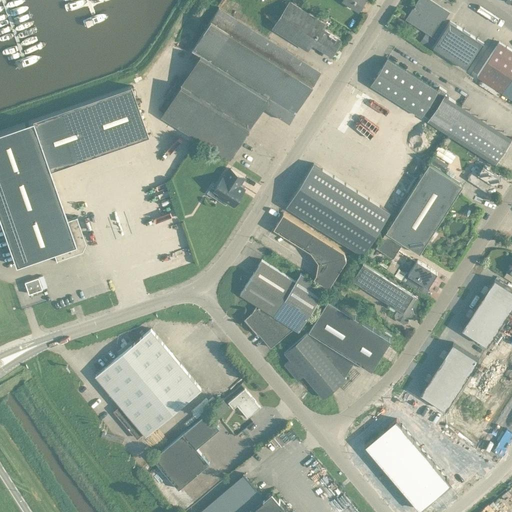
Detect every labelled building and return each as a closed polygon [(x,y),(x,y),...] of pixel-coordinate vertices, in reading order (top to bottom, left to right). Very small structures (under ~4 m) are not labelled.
[(330,52),(339,38),(320,26),(322,22),(288,0),(272,26),(306,47),(311,40),(330,52)] [(362,0),(343,0),(357,9),(362,0)] [(416,0),(414,4),(413,3),(412,6),(407,15),(408,18),(432,34),(447,11),(438,5),(434,5),(430,3),(429,0),(416,0)] [(262,104),(288,120),(319,69),(245,23),(240,20),(217,6),(191,48),(199,54),(161,114),(229,157),(262,104)] [(483,41),(448,19),(432,45),(466,67),(483,41)] [(501,90),(511,73),(511,49),(498,40),(476,74),(501,90)] [(386,56),(369,82),(420,115),(422,112),(428,116),(426,119),(444,130),(461,104),(443,93),(445,90),(438,85),(436,88),(386,56)] [(511,73),(501,90),(511,97),(511,73)] [(129,84),(0,129),(0,223),(14,263),(51,250),(55,261),(56,261),(55,259),(81,250),(84,243),(75,216),(77,215),(66,218),(48,169),(146,134),(129,84)] [(433,153),(429,159),(444,169),(447,163),(433,153)] [(389,210),(312,162),(285,204),(362,252),(389,210)] [(418,251),(462,183),(428,162),(384,230),(418,251)] [(475,164),(466,177),(485,190),(491,181),(495,184),(500,176),(482,164),(479,167),(475,164)] [(242,191),(241,190),(240,191),(236,188),(244,176),(230,167),(225,175),(222,173),(213,188),(217,190),(215,194),(217,195),(215,197),(224,202),(225,200),(233,205),(242,191)] [(328,286),(345,258),(343,250),(282,211),(272,226),(310,250),(317,260),(315,272),(312,276),(328,286)] [(392,256),(401,242),(383,232),(375,245),(392,256)] [(299,330),(325,288),(299,272),(294,279),(260,258),(239,292),(256,303),(250,311),(244,316),(258,332),(258,331),(271,346),(294,327),(299,330)] [(398,266),(394,273),(400,278),(416,288),(416,287),(420,281),(427,285),(436,271),(416,258),(407,272),(405,270),(405,271),(398,266)] [(351,279),(397,308),(394,312),(395,316),(402,321),(406,320),(407,318),(408,319),(409,317),(408,317),(412,311),(411,307),(410,306),(416,296),(362,262),(351,279)] [(27,292),(40,288),(36,276),(23,280),(27,292)] [(511,288),(493,276),(460,327),(486,344),(511,303),(511,288)] [(327,299),(306,330),(344,375),(354,359),(370,369),(390,338),(327,299)] [(511,387),(511,313),(444,418),(478,440),(511,387)] [(95,373),(121,405),(115,411),(136,437),(143,431),(145,433),(200,387),(150,327),(95,373)] [(306,330),(283,350),(289,357),(283,363),(296,378),(303,373),(322,396),(345,377),(344,375),(306,330)] [(452,341),(419,392),(444,408),(477,357),(452,341)] [(259,405),(243,387),(227,400),(232,407),(236,404),(246,416),(259,405)] [(208,461),(195,446),(218,427),(205,411),(151,457),(177,487),(208,461)] [(426,508),(456,482),(401,418),(371,444),(426,508)] [(237,429),(230,433),(233,438),(240,434),(237,429)] [(216,495),(196,511),(294,511),(271,484),(261,493),(243,471),(216,495)]
